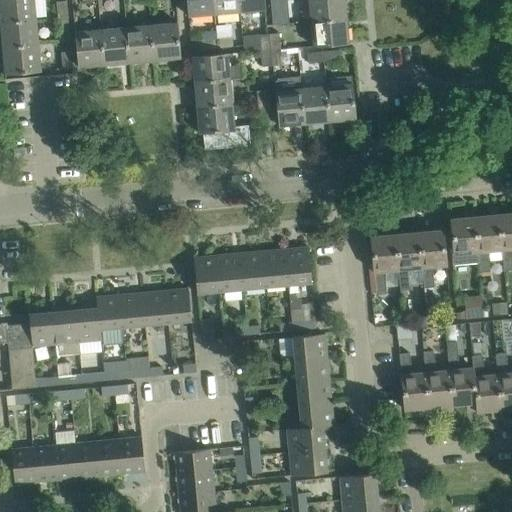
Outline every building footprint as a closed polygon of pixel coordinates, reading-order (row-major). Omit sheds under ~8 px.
[(36,20),(34,0),(0,0),(0,18),(0,23),(36,20)] [(64,0),(56,1),(58,18),(68,17),(66,0),(64,0)] [(214,14),(212,0),(186,0),(188,16),(214,14)] [(239,12),(238,0),(212,0),(214,14),(239,12)] [(265,9),(264,0),(238,0),(239,12),(265,9)] [(282,14),(280,0),(270,0),(272,15),(282,14)] [(347,17),(345,0),(308,0),(311,20),(347,17)] [(70,42),(68,17),(58,18),(60,43),(70,42)] [(349,43),(347,17),(311,20),(313,46),(349,43)] [(0,23),(3,48),(39,45),(36,20),(0,23)] [(180,58),(177,22),(151,24),(155,60),(180,58)] [(155,60),(151,24),(126,27),(130,63),(155,60)] [(130,63),(126,27),(101,29),(104,65),(130,63)] [(104,65),(101,29),(76,31),(79,67),(104,65)] [(271,50),(281,49),(279,32),(269,33),(271,50)] [(271,50),(269,33),(259,34),(260,41),(250,42),(251,51),(271,50)] [(232,37),(216,39),(217,48),(233,47),(232,37)] [(217,48),(216,39),(199,40),(200,50),(217,48)] [(41,70),(39,45),(3,48),(5,74),(41,70)] [(271,50),(272,65),(282,64),(281,49),(271,50)] [(262,66),(272,65),(271,50),(261,51),(262,66)] [(340,61),(339,50),(323,51),(324,62),(340,61)] [(324,62),(323,51),(306,53),(307,64),(324,62)] [(61,53),(62,69),(73,68),(71,52),(61,53)] [(228,53),(192,56),(194,82),(242,78),(241,65),(229,66),(228,53)] [(352,76),(326,78),(327,85),(330,121),(356,119),(352,76)] [(230,79),(194,82),(197,107),(233,104),(230,79)] [(330,121),(327,85),(301,88),(305,124),(330,121)] [(305,124),(301,88),(276,90),(279,126),(305,124)] [(271,102),(270,89),(256,91),(257,104),(271,102)] [(273,126),(271,102),(257,104),(260,127),(273,126)] [(233,104),(197,107),(199,133),(203,133),(204,149),(250,145),(248,125),(235,126),(233,104)] [(488,215),(475,216),(478,253),(479,262),(480,272),(490,271),(488,252),(501,251),(502,251),(499,214),(498,207),(493,207),(493,209),(488,210),(488,215)] [(511,211),(511,212),(499,214),(502,251),(501,251),(503,271),(511,269),(511,254),(511,249),(511,207),(511,211)] [(464,217),(450,219),(452,239),(455,264),(465,264),(479,262),(478,253),(475,216),(474,209),(469,209),(469,211),(464,212),(464,217)] [(419,232),(422,267),(424,288),(434,287),(432,266),(446,265),(442,222),(437,222),(437,224),(432,225),(432,230),(419,232)] [(398,270),(400,290),(410,289),(408,269),(422,267),(419,232),(418,224),(413,225),(413,227),(408,227),(408,233),(395,234),(398,270)] [(370,236),(376,292),(386,291),(384,271),(398,270),(395,234),(394,226),(389,227),(389,229),(384,229),(385,235),(370,236)] [(308,247),(285,249),(288,284),(312,282),(308,247)] [(288,284),(285,249),(262,251),(266,287),(288,284)] [(266,287),(262,251),(240,253),(243,289),(266,287)] [(243,289),(240,253),(217,255),(220,291),(243,289)] [(193,257),(197,293),(220,291),(216,255),(193,257)] [(191,320),(188,288),(165,290),(168,322),(191,320)] [(168,322),(165,290),(142,293),(145,325),(168,322)] [(145,325),(142,293),(119,295),(123,327),(145,325)] [(122,327),(119,295),(96,297),(97,308),(99,329),(122,327)] [(481,298),(464,300),(465,318),(483,317),(481,298)] [(99,329),(97,308),(75,310),(79,342),(100,340),(99,329)] [(52,312),(56,356),(80,354),(79,342),(75,310),(52,312)] [(297,311),(291,311),(291,322),(292,331),(317,328),(316,320),(314,311),(308,311),(308,321),(304,321),(303,310),(297,311)] [(32,347),(55,345),(52,312),(29,314),(30,324),(32,347)] [(479,321),(469,322),(470,335),(480,334),(479,321)] [(291,322),(279,323),(280,332),(292,331),(291,322)] [(7,326),(7,323),(0,323),(0,342),(8,342),(12,389),(36,387),(35,378),(32,347),(30,324),(7,326)] [(260,334),(259,325),(246,327),(247,335),(260,334)] [(247,335),(246,327),(234,328),(235,336),(247,335)] [(213,330),(201,331),(201,339),(214,338),(213,330)] [(294,336),(296,358),(327,356),(325,333),(294,336)] [(457,348),(448,349),(453,413),(453,405),(466,404),(467,410),(472,409),(472,411),(477,410),(477,412),(472,356),(473,367),(459,368),(457,348)] [(453,413),(448,349),(446,349),(448,369),(434,371),(432,351),(424,351),(429,415),(430,415),(429,407),(442,406),(443,412),(448,411),(448,413),(453,413)] [(249,351),(240,352),(241,364),(251,363),(249,351)] [(429,415),(424,351),(422,352),(424,371),(411,373),(409,353),(399,354),(401,374),(404,410),(418,408),(419,414),(424,413),(424,415),(429,415)] [(511,371),(507,372),(505,352),(496,353),(502,417),(501,409),(511,408),(511,371)] [(502,417),(496,353),(495,353),(496,362),(482,363),(481,355),(472,356),(477,412),(491,410),(491,416),(497,415),(497,417),(502,417)] [(329,379),(327,356),(296,358),(298,382),(329,379)] [(251,363),(241,364),(242,378),(252,377),(251,363)] [(196,372),(195,364),(182,365),(183,373),(196,372)] [(162,367),(149,368),(150,376),(163,375),(162,367)] [(150,376),(149,368),(127,370),(127,378),(150,376)] [(127,378),(127,370),(104,372),(105,380),(127,378)] [(105,380),(104,372),(81,374),(82,383),(105,380)] [(82,383),(81,374),(58,376),(59,385),(82,383)] [(58,376),(35,378),(36,387),(59,385),(58,376)] [(331,401),(329,379),(298,382),(300,405),(331,401)] [(128,392),(127,384),(115,386),(115,394),(128,392)] [(115,394),(115,386),(101,387),(102,395),(115,394)] [(85,398),(84,389),(71,390),(72,399),(85,398)] [(72,399),(71,390),(58,391),(59,400),(72,399)] [(42,401),(41,393),(28,394),(29,402),(42,401)] [(29,402),(28,394),(15,396),(16,404),(29,402)] [(254,397),(244,398),(246,410),(255,409),(254,397)] [(323,426),(333,426),(331,401),(300,405),(302,428),(323,426)] [(256,422),(255,409),(246,410),(247,423),(256,422)] [(286,430),(288,452),(325,449),(323,426),(302,428),(286,430)] [(145,471),(142,437),(120,439),(123,473),(145,471)] [(258,437),(248,437),(250,456),(259,455),(258,437)] [(123,473),(120,439),(98,441),(101,475),(123,473)] [(101,475),(98,441),(76,443),(80,477),(101,475)] [(80,477),(76,443),(55,445),(58,479),(80,477)] [(58,479),(55,445),(33,447),(37,481),(58,479)] [(37,481),(33,447),(11,449),(15,483),(37,481)] [(210,471),(208,449),(175,452),(177,474),(210,471)] [(290,475),(327,472),(325,449),(288,452),(290,475)] [(245,468),(244,454),(235,455),(237,468),(245,468)] [(259,455),(250,456),(252,474),(261,473),(259,455)] [(246,481),(245,468),(237,468),(238,481),(246,481)] [(213,493),(210,471),(177,474),(179,496),(213,493)] [(378,496),(375,473),(340,477),(342,500),(378,496)] [(305,480),(296,481),(298,504),(312,503),(311,493),(306,493),(305,480)] [(280,483),(282,496),(292,495),(291,481),(280,483)] [(229,511),(214,511),(213,493),(179,496),(180,511),(235,511),(229,511)] [(379,511),(378,496),(342,500),(342,511),(379,511)] [(313,511),(312,503),(298,504),(298,511),(313,511)]
